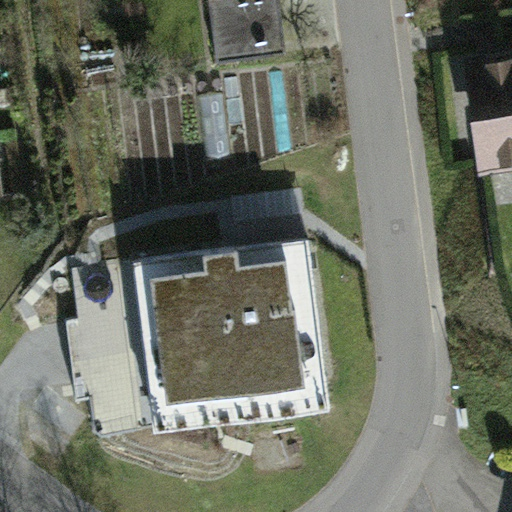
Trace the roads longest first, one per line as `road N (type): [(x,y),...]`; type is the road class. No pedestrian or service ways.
road 1 (residential): [(362,511),(382,494),(421,394),(379,0)]
road 2 (unknown): [(421,394),(511,509)]
